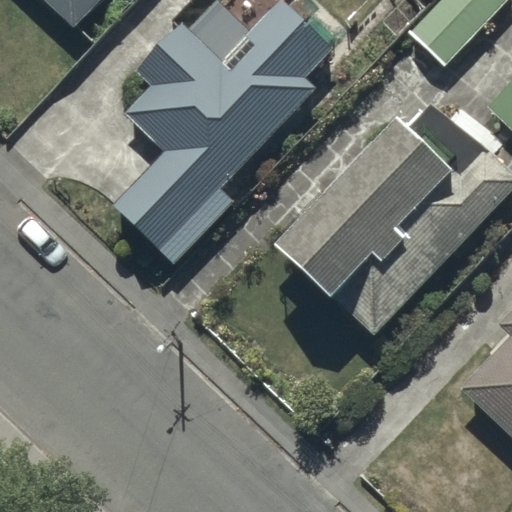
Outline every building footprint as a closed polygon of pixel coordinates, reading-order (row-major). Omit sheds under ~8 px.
[(50,0),(72,21),(92,0),(50,0)] [(111,200),(174,259),(233,197),(218,183),(314,82),(303,73),(332,42),(287,0),(271,0),(221,54),(181,17),(136,65),(150,78),(123,107),(163,144),(111,200)] [(434,0),(408,28),(444,61),(501,0),(434,0)] [(511,75),(486,102),(511,127),(511,75)] [(272,233),(374,328),(511,181),(511,169),(432,95),(411,117),(395,102),(272,233)] [(460,383),(511,431),(511,303),(498,318),(510,330),(460,383)]
